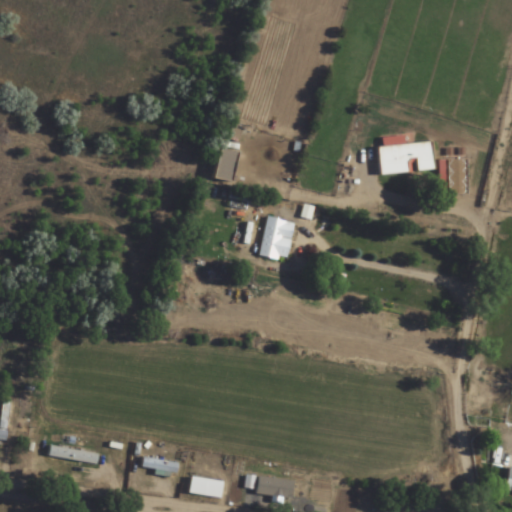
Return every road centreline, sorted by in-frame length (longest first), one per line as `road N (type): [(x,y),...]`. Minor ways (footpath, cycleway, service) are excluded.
road 1 (residential): [(82,0),(173,76),(282,203),(466,293),(452,425),(475,511)]
road 2 (residential): [(282,203),(282,107),(223,0)]
